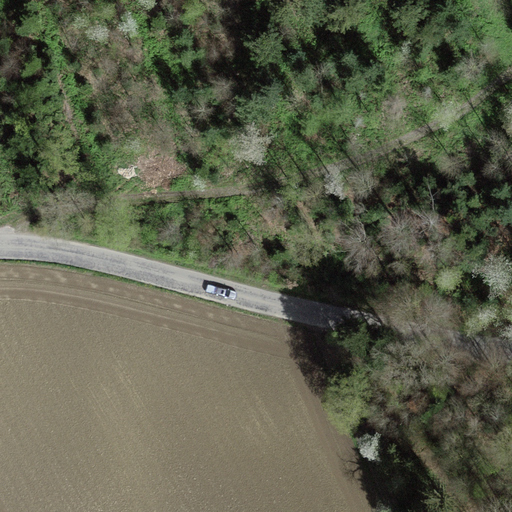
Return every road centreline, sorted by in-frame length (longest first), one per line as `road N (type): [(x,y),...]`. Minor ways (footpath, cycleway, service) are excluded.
road 1 (unclassified): [(0,245),(47,247),(316,318),(511,352)]
road 2 (track): [(390,511),(316,318)]
